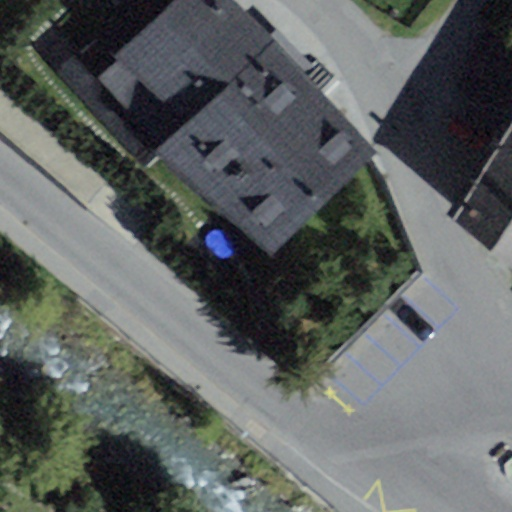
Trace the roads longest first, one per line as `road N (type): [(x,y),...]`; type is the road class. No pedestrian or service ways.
road 1 (unclassified): [(0,171),(366,465)]
road 2 (unclassified): [(304,0),(394,111),(485,336)]
road 3 (unclassified): [(485,336),(366,465)]
